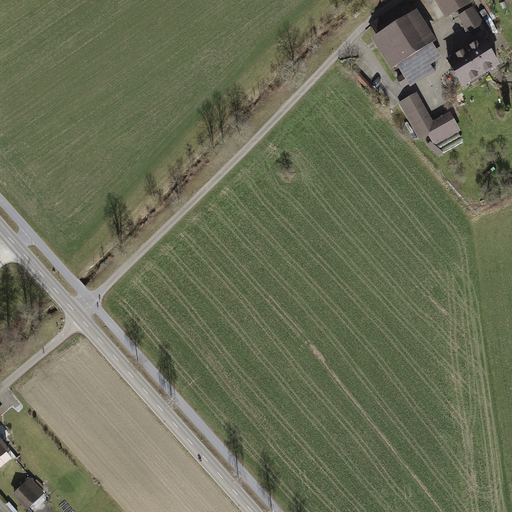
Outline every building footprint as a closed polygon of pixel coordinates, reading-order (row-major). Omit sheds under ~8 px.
[(472,1),(471,0),(436,0),(446,16),(472,1)] [(397,77),(403,87),(430,70),(425,64),(438,56),(429,42),(434,39),(417,11),(413,14),(406,2),(371,23),(378,35),(373,38),(392,69),(398,66),(403,74),(397,77)] [(473,7),(458,16),(468,32),(483,23),(473,7)] [(482,37),(444,60),(461,87),(498,63),(482,37)] [(417,94),(400,104),(421,139),(429,134),(435,144),(436,143),(442,153),(463,141),(457,132),(460,130),(451,114),(434,123),(417,94)] [(0,466),(13,456),(0,439),(0,466)] [(10,494),(25,509),(43,493),(28,477),(10,494)]
